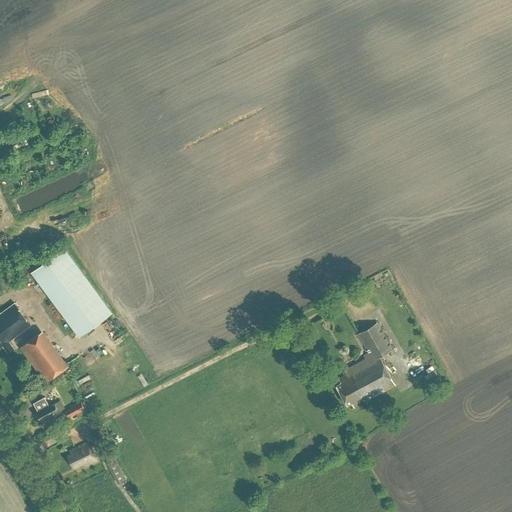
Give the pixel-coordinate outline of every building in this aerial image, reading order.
[(0,232),(0,245),(6,259),(13,256),(2,232),(0,232)] [(112,312),(96,289),(64,247),(31,271),(79,336),(112,312)] [(0,347),(3,345),(8,353),(14,349),(9,341),(31,325),(15,303),(0,313),(0,347)] [(347,405),(352,402),(354,407),(395,384),(380,356),(393,349),(377,323),(358,334),(373,359),(350,372),(344,362),(339,365),(344,375),(339,378),(341,383),(337,385),(347,405)] [(20,347),(46,382),(65,368),(39,333),(20,347)] [(44,397),(33,403),(38,412),(37,412),(36,412),(37,414),(37,416),(39,418),(40,419),(41,421),(42,420),(51,415),(52,417),(60,413),(58,411),(65,408),(60,400),(54,403),(49,406),(44,397)] [(66,411),(69,416),(69,417),(69,416),(84,408),(80,400),(74,403),(75,406),(66,411)] [(74,467),(84,462),(85,465),(97,460),(88,442),(70,451),(71,454),(68,455),(67,456),(73,468),(74,467)] [(126,479),(114,457),(108,460),(120,482),(126,479)]
